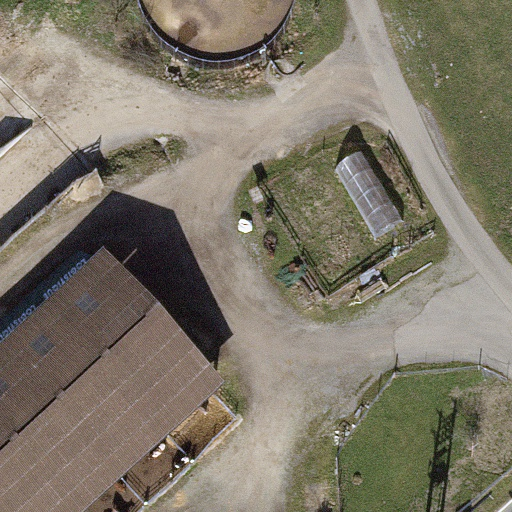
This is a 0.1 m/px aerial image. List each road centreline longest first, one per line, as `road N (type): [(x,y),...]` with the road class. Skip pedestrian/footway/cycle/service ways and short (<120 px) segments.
road 1 (track): [(511,312),(302,354),(231,332),(208,269),(209,182),(378,76)]
road 2 (track): [(511,303),(378,76),(357,0)]
road 3 (track): [(0,301),(90,224),(209,182)]
